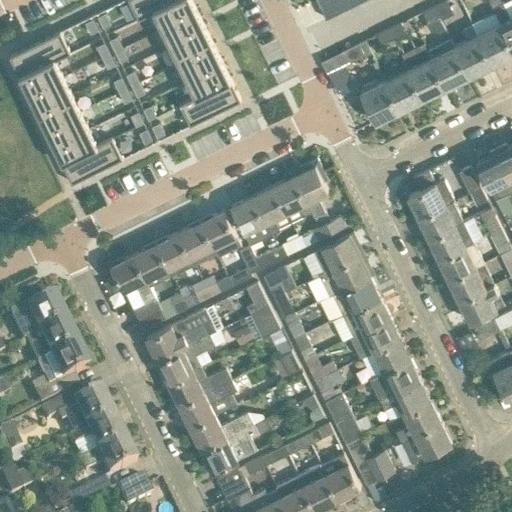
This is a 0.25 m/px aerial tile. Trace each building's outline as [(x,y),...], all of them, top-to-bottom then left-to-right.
[(130,0),(138,14),(166,0),(130,0)] [(193,0),(166,0),(138,14),(139,18),(155,10),(162,25),(197,8),(193,0)] [(318,0),(327,17),(338,12),(332,0),(318,0)] [(332,0),(338,12),(349,6),(346,0),(332,0)] [(443,0),(436,4),(443,18),(465,7),(461,0),(443,0)] [(511,0),(506,0),(503,2),(503,1),(493,6),(495,10),(511,43),(511,0)] [(443,18),(436,4),(424,10),(429,20),(427,21),(430,28),(440,31),(447,28),(443,18)] [(197,8),(162,25),(171,43),(206,26),(197,8)] [(493,63),(511,53),(511,43),(495,10),(473,21),(474,24),(493,63)] [(107,11),(99,15),(104,26),(112,22),(107,11)] [(94,17),(86,21),(92,32),(99,28),(94,17)] [(390,27),(395,37),(407,31),(402,21),(390,27)] [(470,74),(493,63),(474,24),(463,29),(467,37),(455,43),(470,74)] [(206,26),(171,43),(180,61),(215,44),(206,26)] [(382,43),(395,37),(390,27),(377,33),(382,43)] [(61,29),(11,54),(19,72),(55,55),(56,58),(72,51),(61,29)] [(118,34),(110,38),(116,49),(124,45),(118,34)] [(347,64),(350,62),(373,50),(366,38),(343,50),(342,47),(321,57),(328,71),(330,70),(337,87),(345,84),(350,70),(347,64)] [(105,40),(98,44),(103,55),(111,52),(105,40)] [(447,85),(470,74),(455,43),(432,54),(447,85)] [(215,44),(180,61),(189,79),(224,62),(215,44)] [(124,45),(116,49),(121,60),(129,56),(124,45)] [(111,52),(103,55),(108,66),(116,63),(111,52)] [(424,97),(447,85),(432,54),(409,66),(424,97)] [(55,55),(19,72),(28,90),(64,73),(56,58),(55,55)] [(224,62),(189,79),(196,94),(198,97),(233,80),(224,62)] [(401,108),(424,97),(409,66),(386,77),(401,108)] [(135,69),(127,72),(133,83),(140,80),(135,69)] [(64,73),(28,90),(37,109),(72,91),(64,73)] [(122,75),(115,79),(120,90),(128,86),(122,75)] [(378,120),(401,108),(386,77),(362,89),(378,120)] [(140,80),(133,83),(138,94),(146,91),(140,80)] [(196,94),(180,102),(191,123),(242,98),(233,80),(198,97),(196,94)] [(128,86),(120,90),(125,101),(133,97),(128,86)] [(72,91),(37,109),(46,127),(81,109),(72,91)] [(152,103),(144,107),(150,118),(157,114),(152,103)] [(81,109),(46,127),(55,145),(90,127),(81,109)] [(139,109),(131,113),(137,124),(145,121),(139,109)] [(161,121),(153,124),(158,136),(166,132),(161,121)] [(90,127),(55,145),(64,163),(99,146),(98,142),(90,127)] [(148,127),(140,131),(145,142),(153,138),(148,127)] [(99,146),(64,163),(73,181),(124,156),(113,135),(98,142),(99,146)] [(511,173),(511,142),(509,144),(507,141),(498,145),(511,173)] [(511,206),(511,173),(498,145),(489,150),(490,153),(479,159),(492,186),(497,197),(504,211),(511,206)] [(331,217),(318,194),(329,188),(324,178),(328,176),(318,156),(300,165),(302,169),(295,173),(313,209),(320,223),(328,219),(333,230),(347,224),(341,212),(331,217)] [(471,190),(482,185),(472,163),(461,168),(463,171),(457,174),(463,186),(468,183),(471,190)] [(454,198),(449,187),(444,177),(436,181),(430,167),(414,174),(421,188),(410,193),(420,215),(454,198)] [(295,173),(273,184),(286,209),(299,203),(304,213),(313,209),(295,173)] [(273,184),(252,194),(265,220),(266,219),(273,232),(281,227),(281,225),(275,215),(286,209),(273,184)] [(477,203),(488,198),(482,185),(471,190),(477,203)] [(245,230),(265,220),(252,194),(232,204),(245,230)] [(464,219),(454,199),(454,198),(420,215),(431,236),(464,219)] [(492,232),(502,227),(492,205),(481,210),(492,232)] [(237,232),(234,225),(225,207),(202,218),(218,251),(240,240),(236,232),(237,232)] [(196,262),(218,251),(202,218),(180,229),(196,262)] [(319,237),(333,230),(328,219),(320,223),(313,226),(319,237)] [(475,240),(471,233),(464,219),(431,236),(441,257),(475,240)] [(502,253),(511,248),(502,227),(492,232),(502,253)] [(174,273),(196,262),(180,229),(158,240),(174,273)] [(361,243),(354,229),(323,244),(323,245),(312,250),(323,271),(334,266),(361,252),(357,245),(361,243)] [(275,259),(307,243),(302,232),(270,248),(275,259)] [(152,284),(174,273),(158,240),(136,251),(152,284)] [(485,261),(482,256),(475,240),(441,257),(451,278),(485,261)] [(262,265),(257,254),(251,242),(240,247),(248,265),(228,274),(233,284),(254,273),(252,270),(262,265)] [(511,273),(511,247),(511,248),(502,253),(511,273)] [(262,265),(275,259),(270,248),(257,254),(262,265)] [(136,251),(113,263),(125,287),(139,317),(163,306),(162,306),(152,284),(136,251)] [(344,286),(371,273),(373,272),(374,270),(369,259),(367,259),(364,260),(361,252),(334,266),(323,271),(320,272),(321,273),(309,279),(318,299),(335,291),(344,286)] [(495,282),(494,279),(485,261),(451,278),(461,298),(495,282)] [(276,267),(265,273),(272,286),(283,281),(287,290),(296,285),(297,284),(291,273),(288,275),(289,276),(282,279),(276,267)] [(344,312),(381,294),(371,273),(344,286),(335,291),(344,312)] [(210,295),(233,284),(228,274),(205,285),(210,295)] [(117,275),(105,280),(112,293),(123,287),(117,275)] [(252,311),(270,303),(259,280),(248,285),(256,299),(248,303),(252,311)] [(283,281),(272,286),(286,315),(297,310),(287,290),(283,281)] [(495,282),(461,298),(471,319),(498,306),(499,305),(494,294),(500,291),(495,282)] [(188,305),(210,295),(205,285),(184,295),(188,305)] [(354,333),(365,328),(391,315),(381,294),(344,312),(354,333)] [(167,316),(188,305),(184,295),(162,306),(163,306),(167,316)] [(27,340),(67,321),(55,298),(56,297),(56,296),(34,306),(32,302),(10,313),(19,331),(23,340),(27,339),(27,340)] [(211,332),(218,328),(224,325),(213,302),(148,334),(159,357),(211,332)] [(270,303),(252,311),(264,335),(270,332),(282,326),(270,303)] [(144,327),(167,316),(163,306),(139,317),(144,327)] [(511,316),(509,309),(496,316),(501,328),(511,322),(511,316)] [(296,336),(307,331),(297,310),(286,315),(296,336)] [(354,333),(351,335),(361,355),(363,354),(402,335),(391,315),(365,328),(354,333)] [(481,338),(501,328),(496,316),(475,326),(481,338)] [(27,340),(26,341),(31,351),(44,344),(50,357),(78,344),(67,321),(27,340)] [(458,335),(465,349),(479,343),(472,329),(458,335)] [(306,356),(317,351),(307,331),(296,336),(306,356)] [(170,379),(203,363),(197,353),(217,343),(211,332),(159,357),(170,379)] [(402,335),(363,354),(373,376),(412,356),(402,335)] [(41,404),(80,385),(75,375),(91,367),(90,366),(89,366),(78,344),(50,357),(37,364),(44,379),(32,385),(41,404)] [(508,395),(511,393),(511,348),(511,347),(490,358),(496,369),(491,372),(496,382),(500,379),(508,395)] [(282,354),(280,354),(289,372),(301,366),(293,349),(282,354)] [(381,397),(422,377),(412,356),(373,376),(371,377),(381,397)] [(333,358),(312,368),(317,378),(328,373),(338,368),(333,358)] [(181,401),(233,376),(228,365),(208,374),(203,363),(170,379),(181,401)] [(327,398),(338,393),(328,373),(317,378),(327,398)] [(233,376),(181,401),(192,424),(215,412),(210,401),(239,387),(233,376)] [(422,377),(381,397),(392,418),(406,411),(432,398),(422,377)] [(74,434),(113,416),(102,392),(103,392),(102,391),(87,399),(82,389),(43,408),(48,420),(58,415),(61,422),(67,420),(74,434)] [(338,393),(327,398),(337,419),(354,411),(343,390),(338,393)] [(416,432),(442,419),(432,398),(406,411),(412,422),(397,429),(402,439),(416,432)] [(264,416),(262,411),(249,410),(220,423),(215,412),(192,424),(203,446),(264,416)] [(348,441),(364,432),(354,411),(337,419),(348,441)] [(97,452),(125,439),(113,416),(74,434),(70,436),(76,447),(91,440),(97,452)] [(258,447),(252,434),(269,426),(264,416),(203,446),(214,469),(258,447)] [(412,461),(427,454),(427,453),(453,440),(442,419),(416,432),(402,439),(401,439),(412,461)] [(312,441),(335,430),(330,420),(307,431),(312,441)] [(0,431),(0,433),(8,450),(14,463),(26,457),(21,447),(23,446),(12,423),(1,429),(0,431)] [(289,452),(312,441),(307,431),(284,443),(289,452)] [(386,447),(385,447),(374,452),(364,432),(348,441),(362,469),(370,465),(366,457),(386,447)] [(109,476),(120,471),(137,462),(137,461),(136,461),(125,439),(97,452),(97,453),(80,461),(80,462),(76,464),(81,473),(85,471),(86,472),(103,464),(109,476)] [(267,463),(289,452),(284,443),(262,454),(267,463)] [(362,469),(368,482),(396,468),(386,447),(366,457),(370,465),(362,469)] [(345,451),(322,462),(339,496),(362,485),(345,451)] [(262,454),(246,462),(250,471),(267,463),(262,454)] [(317,507),(339,496),(322,462),(321,461),(299,472),(317,507)] [(223,487),(245,476),(239,465),(218,476),(223,487)] [(11,467),(10,466),(1,470),(11,495),(22,489),(16,475),(17,474),(14,468),(11,467)] [(22,489),(33,484),(27,470),(17,474),(16,475),(22,489)] [(291,476),(277,483),(279,486),(291,511),(306,511),(317,507),(299,472),(291,476)] [(144,475),(119,487),(127,505),(153,493),(144,475)] [(245,476),(223,487),(228,497),(239,492),(248,510),(244,511),(263,511),(254,492),(251,486),(245,475),(245,476)] [(80,506),(112,490),(106,478),(69,496),(71,501),(60,506),(63,511),(65,511),(69,510),(70,511),(80,506)] [(263,511),(291,511),(279,486),(267,492),(265,486),(254,492),(263,511)]
